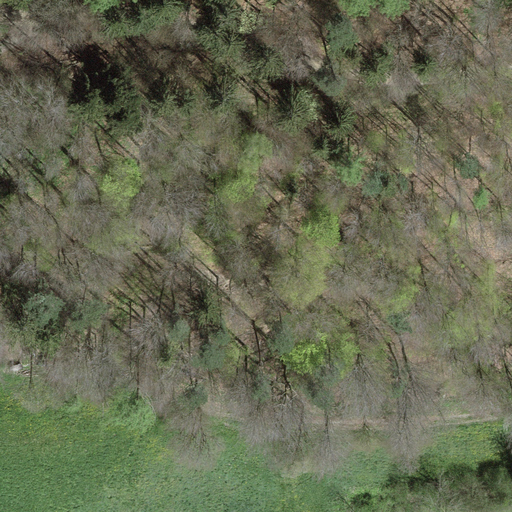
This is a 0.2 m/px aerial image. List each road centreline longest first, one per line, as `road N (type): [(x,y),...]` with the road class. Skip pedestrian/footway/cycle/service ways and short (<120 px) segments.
road 1 (track): [(511,413),(320,428),(196,405),(111,371),(31,377),(0,389)]
road 2 (track): [(0,17),(75,13),(176,22),(347,79),(511,70)]
